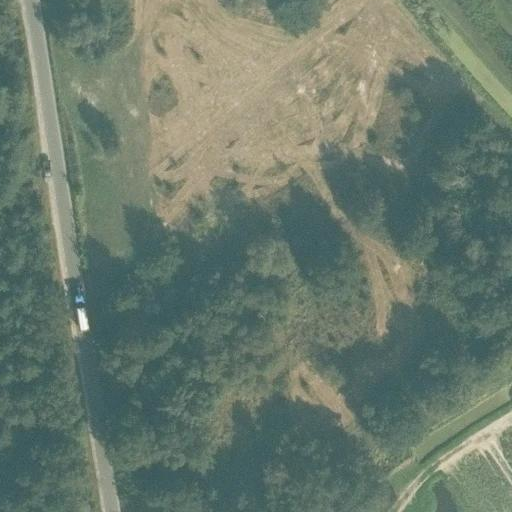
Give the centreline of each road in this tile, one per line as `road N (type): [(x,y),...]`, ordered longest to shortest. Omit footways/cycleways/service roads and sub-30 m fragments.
road 1 (unclassified): [(108,511),(29,0)]
road 2 (track): [(511,419),(383,511)]
road 3 (track): [(467,93),(388,0)]
